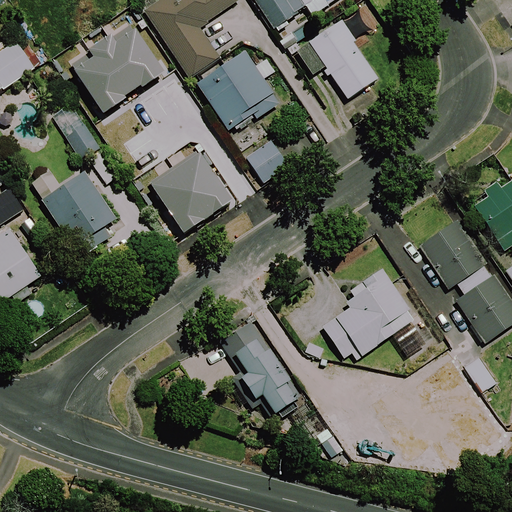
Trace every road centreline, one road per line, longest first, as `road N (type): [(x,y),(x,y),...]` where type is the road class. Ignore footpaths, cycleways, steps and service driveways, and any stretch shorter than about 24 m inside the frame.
road 1 (residential): [(57,435),(71,394),(102,357),(431,143),(460,112),(472,68),(436,0)]
road 2 (residential): [(57,435),(337,511)]
